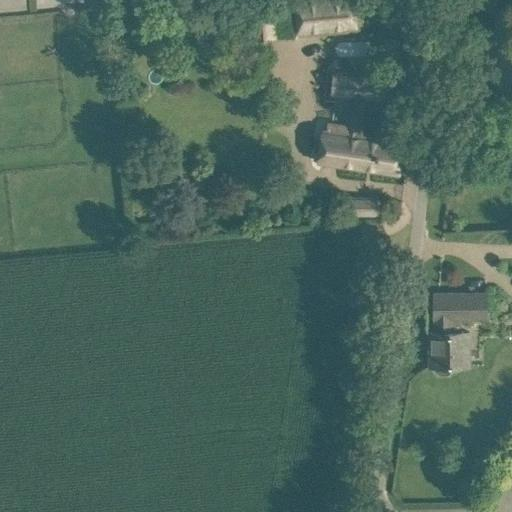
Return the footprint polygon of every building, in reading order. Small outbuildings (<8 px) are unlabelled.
[(277,0),(281,35),(348,29),(368,27),(365,0),(277,0)] [(242,88),(273,86),(270,68),(240,72),(242,88)] [(394,76),(374,74),(348,71),(345,97),(350,98),(345,124),(328,121),(327,129),(321,128),(316,160),(399,173),(404,140),(358,133),(365,98),(391,101),(394,76)] [(379,197),(359,197),(354,197),(353,213),(379,214),(379,197)] [(446,321),(488,320),(489,292),(434,292),(434,318),(436,318),(436,331),(431,331),(431,364),(433,364),(435,370),(436,371),(440,373),(441,374),(446,374),(447,373),(451,371),(452,370),(454,365),(454,364),(461,364),(460,331),(447,331),(446,321)]
